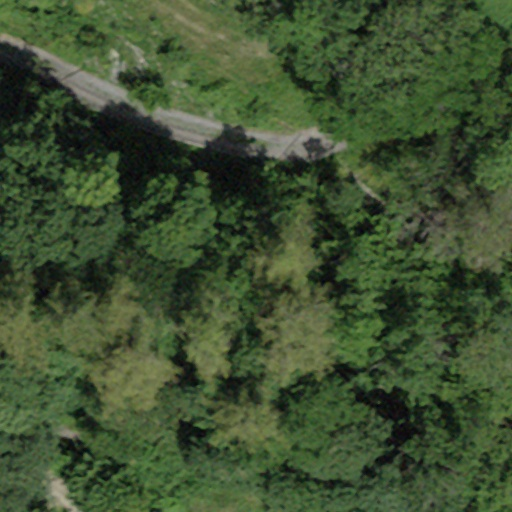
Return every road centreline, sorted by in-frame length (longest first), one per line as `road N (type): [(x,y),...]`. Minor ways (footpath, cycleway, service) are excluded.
road 1 (track): [(292,0),(345,35),(371,65),(376,100),(357,126),(322,143),(283,147),(198,126),(0,47)]
road 2 (track): [(0,416),(94,511)]
